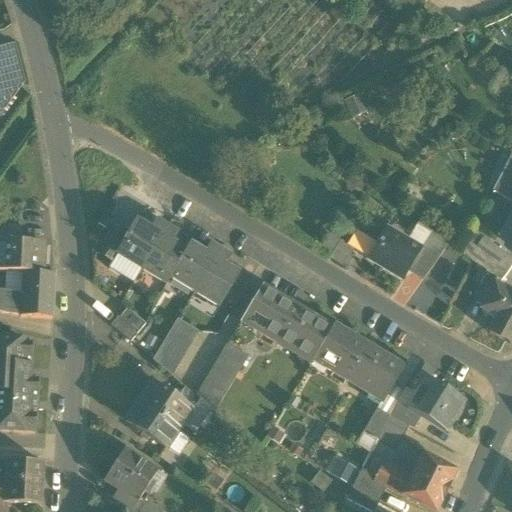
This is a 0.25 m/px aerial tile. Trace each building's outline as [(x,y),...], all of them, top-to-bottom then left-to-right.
[(13,45),(0,48),(0,114),(24,84),(13,45)] [(511,159),(494,194),(511,203),(511,159)] [(116,257),(140,271),(166,228),(156,222),(150,232),(136,223),(127,236),(115,256),(116,257)] [(97,254),(112,263),(116,257),(115,256),(127,236),(113,228),(97,254)] [(165,286),(169,280),(185,252),(171,244),(176,234),(166,228),(140,271),(165,286)] [(0,243),(19,245),(20,230),(0,229),(0,243)] [(356,254),(368,261),(379,244),(358,231),(347,249),(356,254)] [(368,261),(401,282),(409,270),(420,251),(387,231),(379,244),(368,261)] [(470,261),(482,243),(471,235),(458,253),(470,261)] [(0,274),(21,275),(41,277),(42,262),(40,262),(41,246),(19,245),(0,243),(0,274)] [(470,261),(487,273),(501,283),(502,283),(511,268),(511,263),(482,243),(470,261)] [(328,261),(345,271),(356,254),(347,249),(340,244),(328,261)] [(169,280),(193,294),(219,252),(209,246),(203,255),(189,246),(185,252),(169,280)] [(413,273),(423,279),(440,255),(429,248),(425,254),(413,273)] [(409,270),(413,273),(425,254),(420,251),(409,270)] [(229,258),(219,252),(193,294),(218,310),(224,300),(238,276),(224,267),(229,258)] [(499,287),(501,283),(487,273),(476,294),(488,301),(497,285),(499,287)] [(21,275),(19,303),(18,318),(51,320),(53,278),(41,277),(21,275)] [(224,300),(234,306),(248,282),(238,276),(224,300)] [(484,309),(499,317),(511,294),(499,287),(497,285),(488,301),(484,309)] [(297,354),(312,363),(330,332),(260,290),(242,321),(255,329),(253,333),(295,358),(297,354)] [(511,294),(499,317),(490,334),(511,345),(511,294)] [(0,314),(18,318),(19,303),(0,298),(0,314)] [(126,310),(118,319),(137,335),(144,325),(126,310)] [(129,344),(137,335),(118,319),(117,318),(109,327),(129,344)] [(151,362),(170,377),(197,333),(177,321),(176,321),(151,362)] [(332,328),(330,332),(312,363),(380,404),(381,405),(391,388),(402,370),(332,328)] [(0,433),(33,435),(36,379),(28,378),(30,346),(13,345),(13,343),(0,342),(0,433)] [(220,357),(240,369),(247,359),(226,347),(220,357)] [(195,398),(214,413),(240,369),(220,357),(195,398)] [(419,419),(443,435),(462,406),(425,382),(406,411),(419,419)] [(152,383),(138,403),(178,430),(192,411),(152,383)] [(376,412),(388,418),(396,404),(402,394),(391,388),(381,405),(380,404),(376,412)] [(165,450),(178,430),(138,403),(125,423),(165,450)] [(406,411),(396,404),(388,418),(407,428),(412,431),(419,419),(406,411)] [(362,434),(376,441),(388,418),(376,412),(362,434)] [(407,428),(388,418),(376,441),(395,451),(407,428)] [(118,491),(136,503),(137,502),(156,473),(123,452),(103,481),(118,491)] [(399,498),(425,511),(435,511),(456,473),(421,455),(409,480),(400,498),(399,498)] [(333,458),(325,472),(343,483),(352,469),(333,458)] [(372,460),(354,492),(351,491),(345,501),(365,511),(373,511),(377,504),(385,490),(372,483),(382,465),(372,460)] [(6,505),(40,507),(42,464),(5,462),(4,483),(3,505),(6,505)] [(385,490),(400,498),(409,480),(382,465),(372,483),(385,490)] [(111,501),(128,511),(138,511),(143,506),(137,502),(136,503),(118,491),(111,501)]
